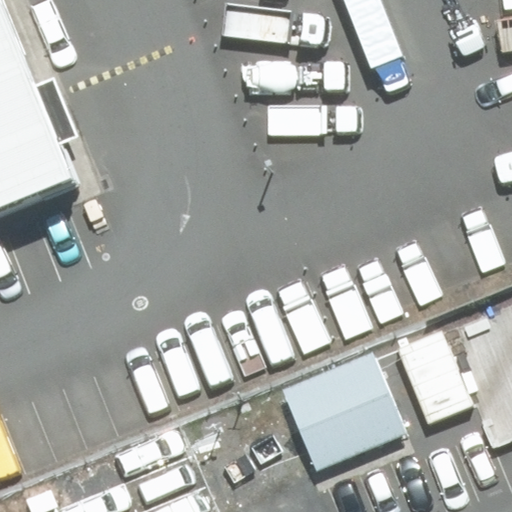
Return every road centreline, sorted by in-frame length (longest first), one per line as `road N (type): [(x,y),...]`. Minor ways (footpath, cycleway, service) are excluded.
road 1 (unknown): [(376,0),(384,37),(335,119),(189,252)]
road 2 (unknown): [(142,0),(192,78),(205,211),(189,252)]
road 3 (unknown): [(189,252),(0,345)]
